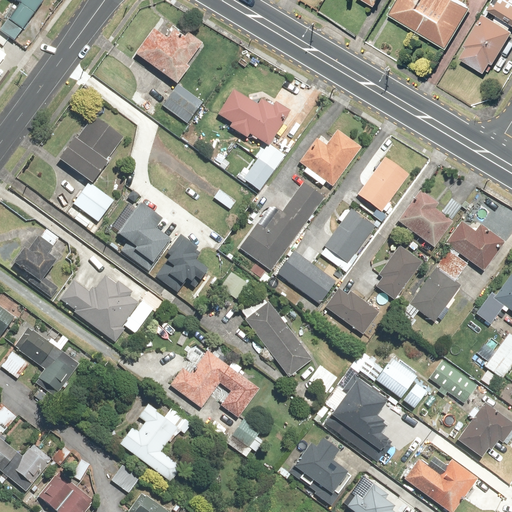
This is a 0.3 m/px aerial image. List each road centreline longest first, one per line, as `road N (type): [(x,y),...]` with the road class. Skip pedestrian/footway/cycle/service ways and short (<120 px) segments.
road 1 (primary): [(228,0),(492,156)]
road 2 (residential): [(105,0),(0,142)]
